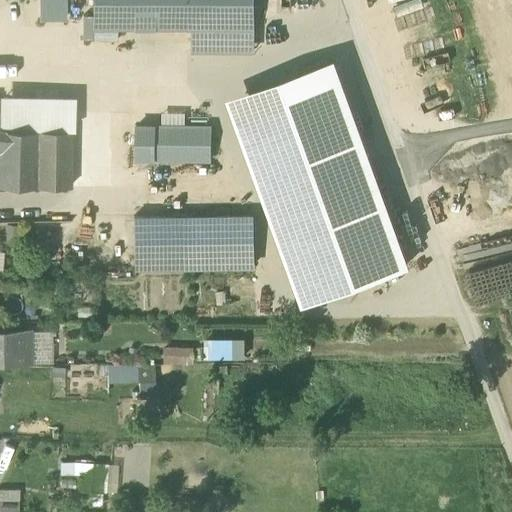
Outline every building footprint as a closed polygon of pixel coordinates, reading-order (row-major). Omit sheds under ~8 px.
[(38,0),(38,20),(65,20),(64,0),(38,0)] [(192,50),(253,50),(253,0),(92,0),(92,28),(117,28),(192,27),(192,50)] [(117,28),(92,28),(92,40),(117,40),(117,28)] [(333,60),(250,90),(323,294),(407,264),(333,60)] [(323,294),(250,90),(227,99),(301,302),(323,294)] [(0,94),(0,129),(38,130),(71,131),(72,96),(0,94)] [(161,113),(161,125),(185,125),(185,113),(161,113)] [(161,158),(210,159),(211,126),(185,125),(161,125),(136,125),(136,158),(161,158)] [(38,130),(0,129),(0,186),(37,187),(38,130)] [(70,187),(71,131),(38,130),(37,187),(70,187)] [(132,216),(133,266),(254,264),(253,214),(132,216)] [(27,331),(28,364),(50,363),(49,330),(27,331)] [(0,364),(28,364),(27,331),(0,331),(0,364)] [(204,338),(204,358),(245,358),(245,338),(204,338)] [(161,364),(194,364),(194,346),(161,346),(161,364)] [(106,381),(118,381),(118,368),(137,367),(137,364),(106,364),(106,381)] [(137,367),(138,381),(154,380),(154,364),(137,364),(137,367)] [(138,381),(137,367),(118,368),(118,381),(138,381)] [(154,399),(154,380),(138,381),(138,399),(154,399)] [(59,473),(74,474),(74,462),(59,461),(59,473)] [(105,464),(74,462),(74,474),(80,474),(79,490),(104,491),(105,464)] [(105,464),(104,491),(116,492),(117,464),(105,464)] [(0,498),(11,498),(11,489),(0,489),(0,498)] [(102,493),(89,492),(88,503),(100,505),(102,493)] [(17,511),(18,498),(11,498),(0,498),(0,511),(17,511)]
